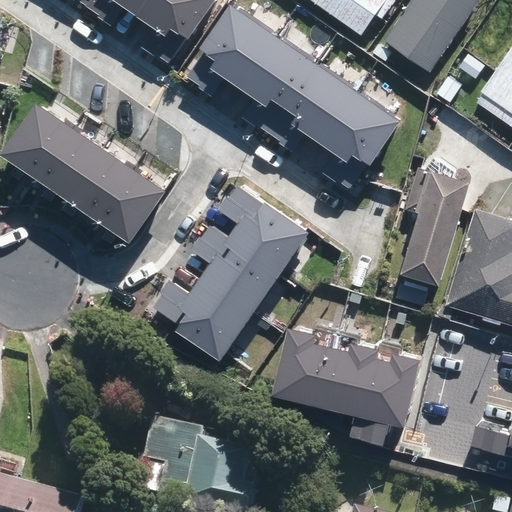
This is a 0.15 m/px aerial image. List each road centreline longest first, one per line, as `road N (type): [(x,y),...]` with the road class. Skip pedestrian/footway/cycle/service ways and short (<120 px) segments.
road 1 (residential): [(207,147),(158,235),(136,257),(109,275),(17,280)]
road 2 (residential): [(3,0),(207,147)]
road 3 (residential): [(207,147),(357,234)]
